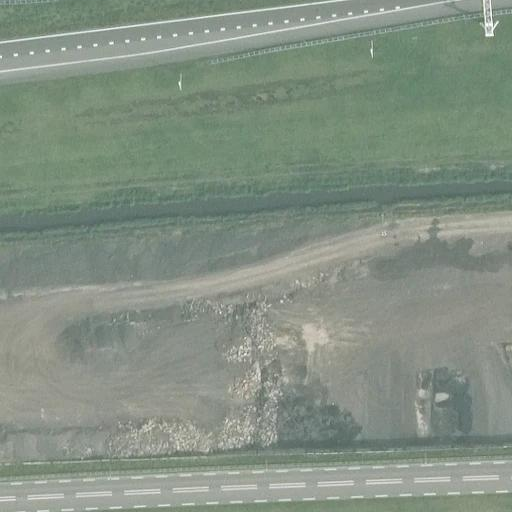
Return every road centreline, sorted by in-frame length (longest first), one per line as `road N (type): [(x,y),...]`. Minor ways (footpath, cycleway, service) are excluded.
road 1 (unclassified): [(0,496),(511,474)]
road 2 (motorway): [(0,57),(402,0)]
